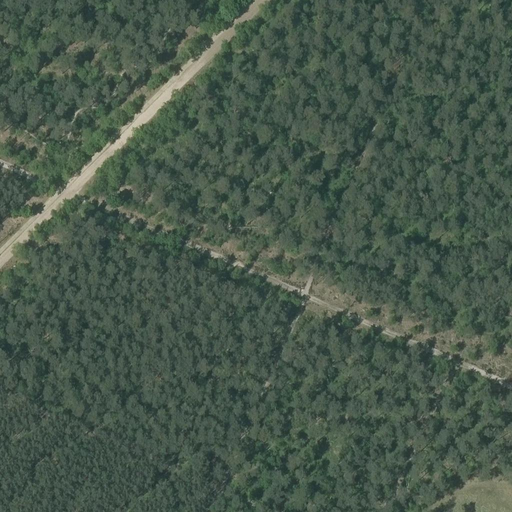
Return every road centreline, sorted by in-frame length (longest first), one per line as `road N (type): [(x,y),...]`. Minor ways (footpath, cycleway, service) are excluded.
road 1 (track): [(428,0),(304,295)]
road 2 (track): [(69,195),(263,0)]
road 3 (track): [(69,195),(304,295)]
road 4 (track): [(0,399),(217,492)]
road 5 (track): [(304,295),(511,385)]
road 6 (track): [(304,295),(217,492)]
road 7 (track): [(455,362),(377,511)]
